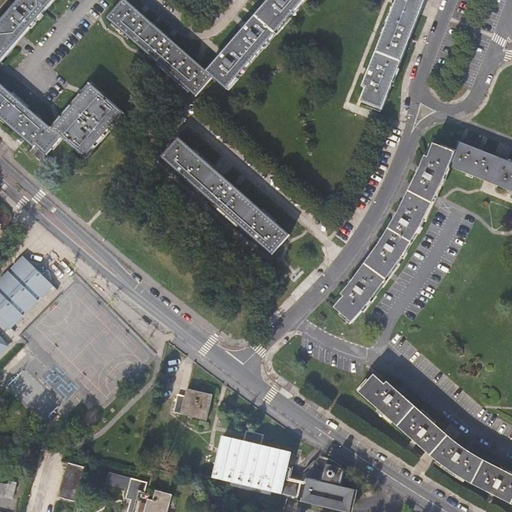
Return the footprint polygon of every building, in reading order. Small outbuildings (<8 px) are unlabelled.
[(0,63),(54,0),(20,0),(0,23),(0,63)] [(214,77),(208,72),(126,0),(123,0),(107,19),(196,96),(214,77)] [(270,0),(208,72),(214,77),(227,88),(304,0),(270,0)] [(425,0),(397,0),(363,86),(367,88),(361,101),(382,110),(425,0)] [(62,137),(53,129),(0,82),(0,117),(34,147),(36,144),(47,154),(62,137)] [(92,85),(53,129),(62,137),(84,156),(123,111),(92,85)] [(213,167),(180,139),(162,157),(273,255),(290,236),(213,167)] [(511,163),(460,142),(455,153),(450,166),(511,190),(511,163)] [(36,144),(34,147),(30,151),(44,163),(49,156),(47,154),(36,144)] [(434,201),(450,166),(455,153),(434,144),(429,158),(425,157),(416,178),(398,214),(380,245),(371,257),(343,294),(345,297),(336,308),(353,323),(377,293),(393,271),(406,253),(416,235),(426,218),(434,201)] [(141,253),(145,270),(162,266),(158,249),(141,253)] [(24,257),(23,257),(11,269),(13,270),(10,273),(9,272),(0,280),(0,324),(1,325),(2,326),(3,327),(4,327),(5,328),(7,329),(8,329),(9,330),(11,328),(23,315),(22,314),(24,311),(25,313),(38,300),(36,299),(39,296),(40,297),(53,285),(43,276),(44,274),(44,267),(41,264),(37,268),(37,267),(37,265),(37,264),(36,263),(36,262),(35,261),(34,260),(33,260),(31,259),(30,259),(29,260),(28,260),(24,257)] [(43,276),(53,285),(48,271),(44,267),(44,274),(43,276)] [(511,474),(482,459),(471,452),(456,442),(414,404),(389,382),(386,385),(375,375),(360,392),(427,452),(438,460),(453,471),(463,478),(488,491),(511,503),(511,474)] [(187,389),(184,400),(177,398),(173,413),(207,421),(213,395),(187,389)] [(223,437),(213,482),(271,496),(272,492),(298,498),(297,502),(341,511),(345,511),(351,489),(341,487),(345,472),(337,467),(325,464),(321,482),(303,478),(302,481),(287,477),(292,453),(262,446),(264,435),(248,431),(245,442),(223,437)] [(68,463),(59,497),(76,502),(85,467),(68,463)] [(148,483),(109,473),(106,483),(128,489),(126,498),(131,500),(128,511),(168,511),(173,494),(156,491),(154,500),(149,499),(149,494),(146,493),(148,483)] [(8,481),(8,484),(0,482),(0,495),(13,499),(17,482),(8,481)] [(350,511),(356,491),(351,489),(345,511),(350,511)]
